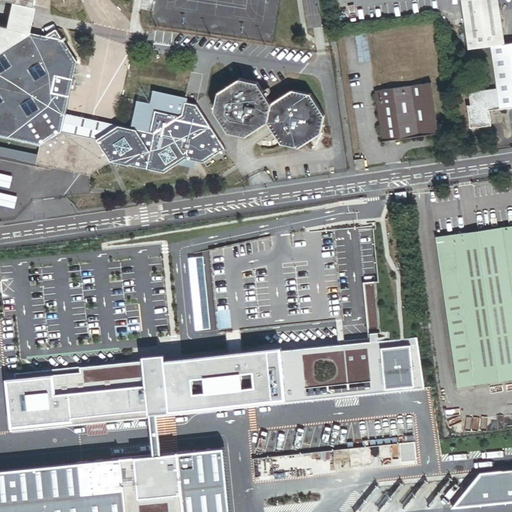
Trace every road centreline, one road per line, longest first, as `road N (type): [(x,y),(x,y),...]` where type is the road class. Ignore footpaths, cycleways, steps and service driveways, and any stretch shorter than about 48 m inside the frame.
road 1 (unclassified): [(511,157),(0,228)]
road 2 (unknown): [(178,245),(0,265)]
